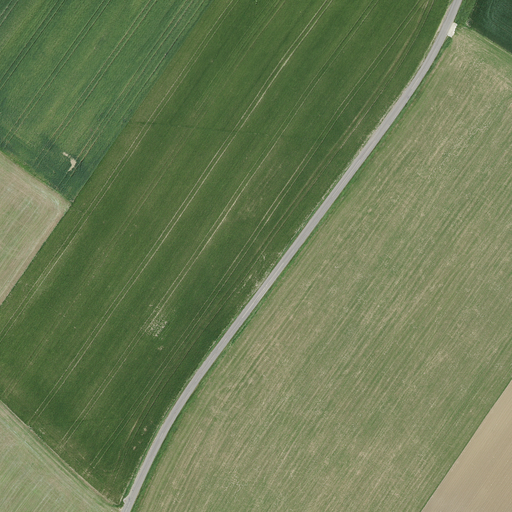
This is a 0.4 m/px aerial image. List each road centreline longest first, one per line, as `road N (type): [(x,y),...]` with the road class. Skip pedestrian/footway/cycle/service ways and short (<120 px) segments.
road 1 (unclassified): [(459,0),(427,68),(187,394),(123,511)]
road 2 (track): [(191,389),(396,480)]
road 3 (track): [(124,510),(94,498),(0,406)]
